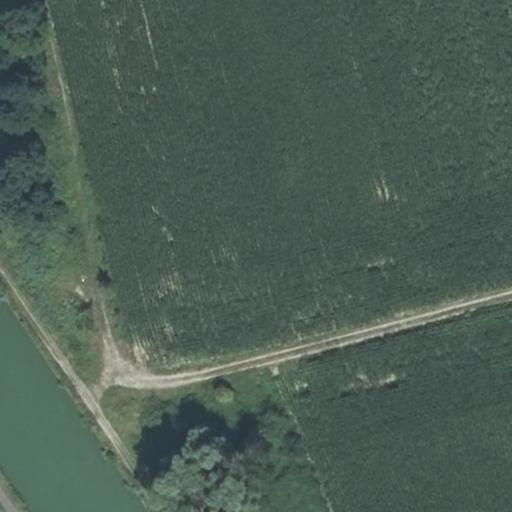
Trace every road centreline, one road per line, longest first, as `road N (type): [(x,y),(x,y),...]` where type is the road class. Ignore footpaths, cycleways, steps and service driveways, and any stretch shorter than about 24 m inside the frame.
road 1 (track): [(35,0),(117,373),(168,388),(511,300)]
road 2 (track): [(166,511),(0,264)]
